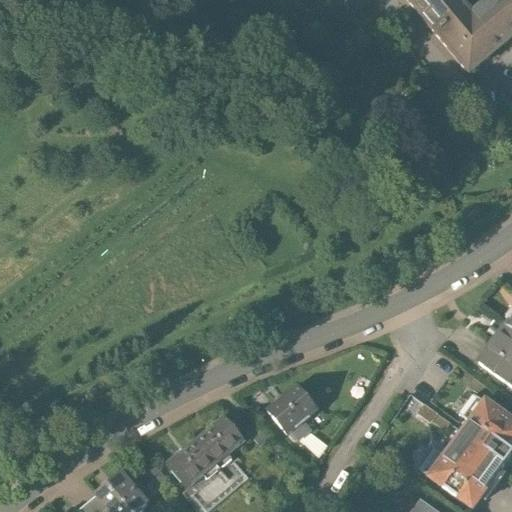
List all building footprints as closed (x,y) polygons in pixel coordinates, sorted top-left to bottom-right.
[(511,0),(408,0),(468,73),(511,37),(511,0)] [(511,331),(491,360),(511,374),(511,331)] [(309,382),(279,407),(298,430),(328,406),(309,382)] [(427,476),(471,507),(511,449),(511,416),(485,397),(427,476)] [(419,403),(411,416),(441,435),(449,422),(419,403)] [(236,413),(208,437),(227,460),(255,436),(236,413)] [(199,483),(227,460),(208,437),(180,461),(199,483)] [(154,462),(170,483),(180,475),(163,455),(154,462)] [(108,489),(127,511),(139,511),(157,498),(131,467),(107,487),(108,489)] [(91,502),(99,511),(111,511),(112,511),(127,511),(108,489),(91,502)] [(455,511),(431,495),(417,511),(455,511)] [(75,511),(94,511),(85,502),(75,511)]
